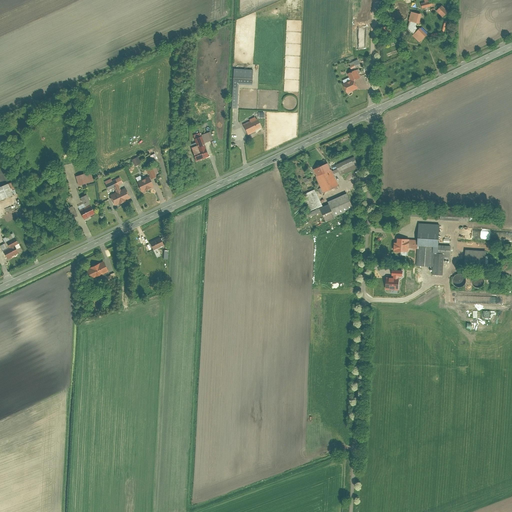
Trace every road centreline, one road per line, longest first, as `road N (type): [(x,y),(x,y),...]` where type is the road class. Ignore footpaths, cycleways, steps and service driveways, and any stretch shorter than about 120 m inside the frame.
road 1 (tertiary): [(372,112),(0,289)]
road 2 (unclassified): [(372,112),(352,511)]
road 3 (tertiary): [(511,46),(372,112)]
